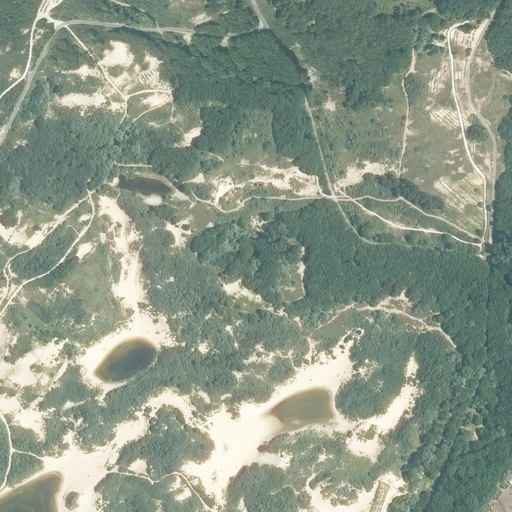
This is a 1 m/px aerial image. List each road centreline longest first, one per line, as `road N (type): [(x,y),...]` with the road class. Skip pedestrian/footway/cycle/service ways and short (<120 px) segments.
road 1 (unknown): [(511,271),(499,247),(401,198),(255,197),(229,211),(197,199),(162,167),(113,164)]
road 2 (unknown): [(0,304),(8,281),(3,266),(101,185),(124,133),(178,88),(155,22),(113,0)]
road 3 (unknown): [(457,0),(422,14),(404,74),(401,198)]
